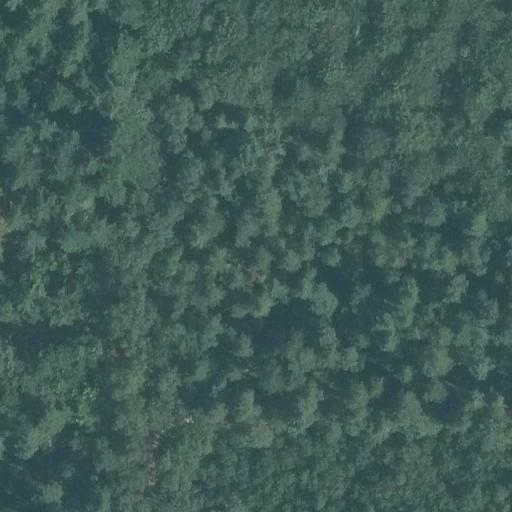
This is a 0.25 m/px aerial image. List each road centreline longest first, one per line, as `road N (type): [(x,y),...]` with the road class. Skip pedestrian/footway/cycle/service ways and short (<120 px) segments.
road 1 (track): [(158,511),(154,414),(511,417)]
road 2 (track): [(511,200),(166,62)]
road 3 (track): [(154,414),(166,62)]
